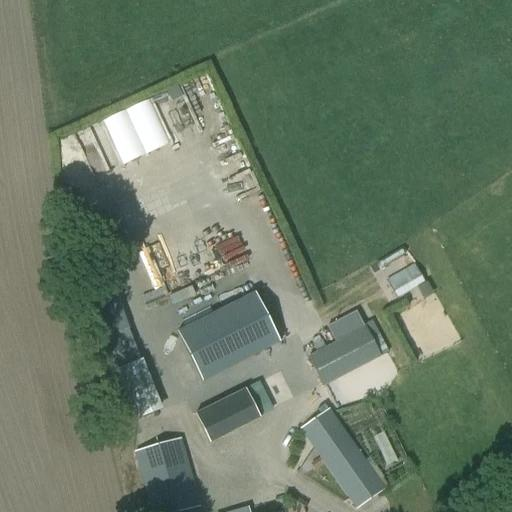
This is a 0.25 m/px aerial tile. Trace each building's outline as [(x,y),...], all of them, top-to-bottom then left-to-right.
[(424,283),(414,265),(385,282),(395,300),(424,283)] [(207,378),(289,344),(266,291),(185,326),(207,378)] [(306,358),(322,389),(380,358),(364,327),(363,328),(355,313),(326,328),(334,343),(306,358)] [(158,411),(138,361),(115,370),(135,420),(158,411)] [(193,416),(208,445),(259,420),(256,414),(269,408),(258,383),(244,391),(244,390),(193,416)] [(383,491),(327,411),(301,429),(357,509),(383,491)] [(138,454),(154,507),(155,511),(179,511),(198,506),(178,441),(138,454)]
